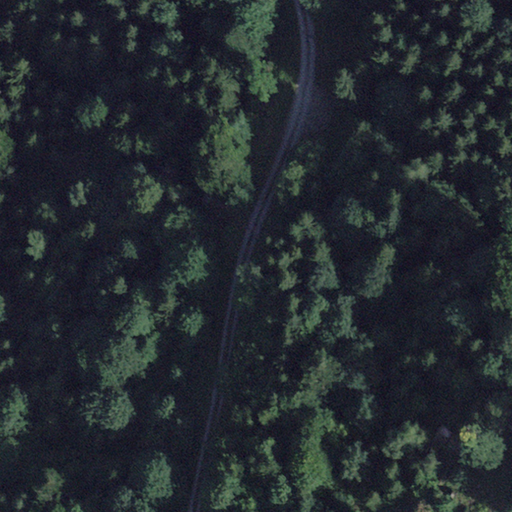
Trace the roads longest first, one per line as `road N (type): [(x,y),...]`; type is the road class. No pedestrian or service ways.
road 1 (track): [(301,0),(307,94),(240,279),(196,511)]
road 2 (track): [(294,133),(328,113),(354,0)]
